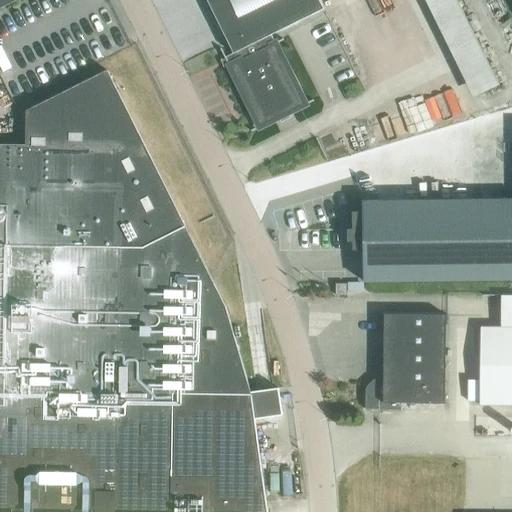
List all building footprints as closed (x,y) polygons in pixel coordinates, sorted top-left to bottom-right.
[(0,0),(0,8),(16,0),(0,0)] [(324,9),(319,0),(207,0),(234,53),(226,57),(222,48),(220,49),(259,128),(279,118),(281,123),(292,118),(289,113),(306,105),(272,35),(324,9)] [(434,0),(480,93),(499,84),(457,0),(434,0)] [(0,511),(268,511),(255,419),(283,415),(279,389),(279,388),(251,392),(226,307),(225,307),(211,279),(108,70),(27,111),(26,145),(0,144),(0,511)] [(364,250),(364,282),(511,280),(511,199),(363,202),(363,213),(353,213),(353,230),(348,230),(348,241),(354,241),(354,250),(364,250)] [(363,283),(348,283),(348,291),(363,291),(363,283)] [(336,295),(347,295),(347,284),(336,284),(336,295)] [(445,404),(446,321),(446,315),(384,314),(383,367),(376,367),(376,382),(369,388),(366,388),(366,409),(401,410),(402,403),(445,404)] [(511,405),(511,328),(481,328),(481,330),(481,354),(481,380),(480,402),(480,405),(511,405)] [(480,402),(481,380),(468,380),(468,402),(480,402)]
